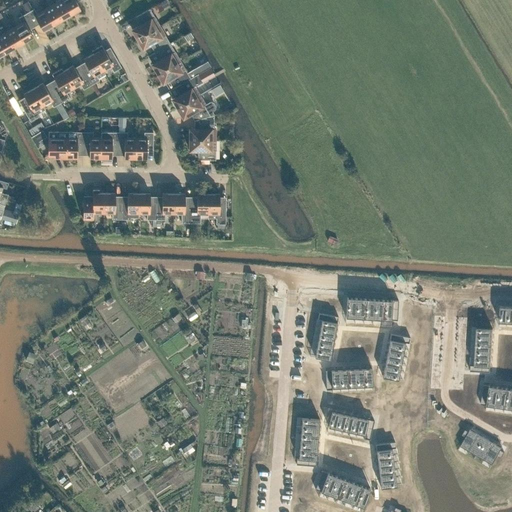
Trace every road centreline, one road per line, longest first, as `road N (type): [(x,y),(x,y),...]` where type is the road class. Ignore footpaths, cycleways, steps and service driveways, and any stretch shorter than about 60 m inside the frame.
road 1 (residential): [(282,511),(277,452),(295,280),(412,284),(449,294)]
road 2 (track): [(94,260),(201,414),(193,511)]
road 3 (residential): [(449,294),(446,368),(462,414),(511,430)]
road 4 (residential): [(168,178),(163,126),(105,20)]
